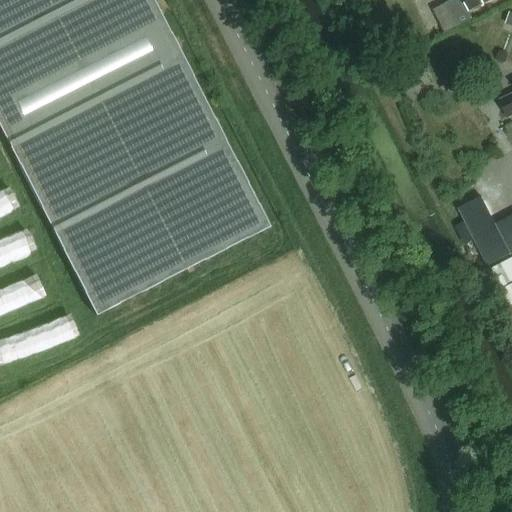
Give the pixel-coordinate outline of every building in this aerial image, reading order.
[(0,0),(0,127),(96,316),(269,228),(152,0),(0,0)] [(469,12),(492,0),(454,0),(446,4),(456,28),(473,19),(469,12)] [(395,88),(422,74),(412,55),(385,69),(395,88)] [(511,95),(499,101),(508,118),(511,116),(511,95)] [(511,216),(496,225),(482,197),(460,209),(466,222),(457,226),(466,244),(475,240),(489,266),(511,253),(511,216)] [(511,284),(511,259),(488,272),(499,292),(511,284)]
